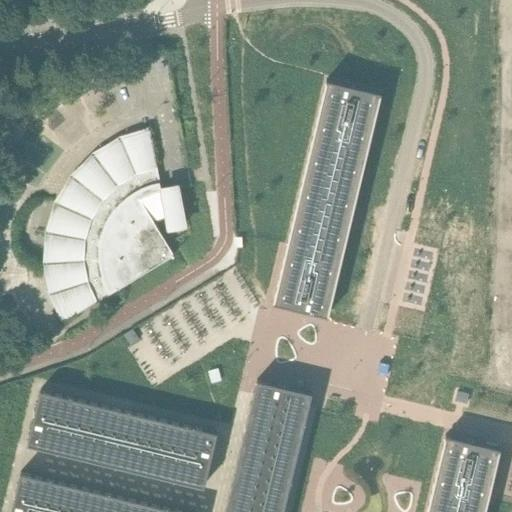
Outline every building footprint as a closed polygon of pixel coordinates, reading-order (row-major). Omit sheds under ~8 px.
[(326,79),(273,303),(327,316),(380,92),(326,79)] [(467,80),(466,100),(490,101),(490,81),(467,80)] [(488,177),(489,114),(465,113),(464,177),(488,177)] [(66,322),(118,290),(174,255),(154,223),(165,218),(166,227),(186,223),(179,187),(161,191),(150,131),(143,133),(143,134),(126,139),(126,138),(115,143),(115,144),(100,153),(99,153),(90,160),(90,161),(77,174),(77,173),(69,183),(70,183),(61,199),(60,199),(55,210),(56,210),(50,228),(50,227),(48,239),(47,257),(46,258),(47,270),(48,270),(51,287),(51,288),(54,299),(55,299),(63,315),(62,316),(66,322)] [(486,278),(487,183),(463,182),(461,278),(486,278)] [(282,511),(311,393),(257,380),(225,511),(282,511)] [(214,434),(38,392),(25,446),(201,488),(214,434)] [(445,435),(426,511),(484,511),(500,448),(445,435)] [(177,511),(18,474),(9,511),(177,511)]
